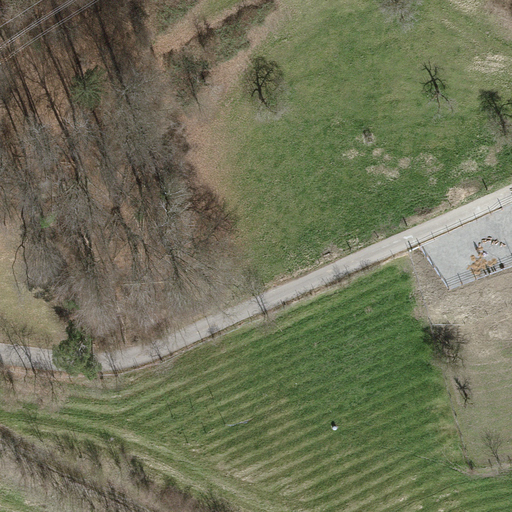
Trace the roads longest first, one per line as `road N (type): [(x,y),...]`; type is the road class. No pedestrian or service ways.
road 1 (track): [(0,355),(79,361),(154,350),(511,189)]
road 2 (track): [(0,430),(147,511)]
